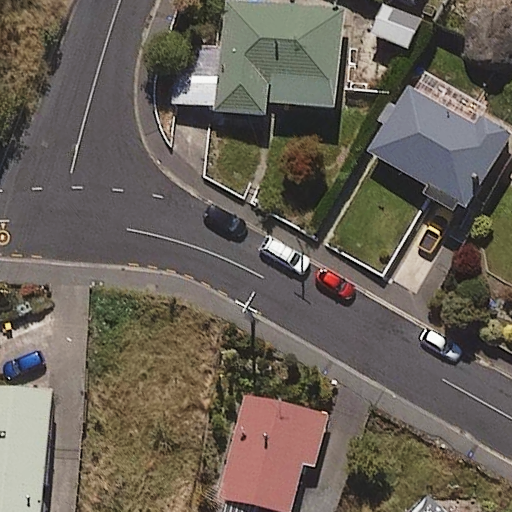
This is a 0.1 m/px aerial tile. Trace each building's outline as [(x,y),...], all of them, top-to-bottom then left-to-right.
[(342,10),(254,0),(225,0),(212,114),(263,120),(266,101),(331,108),(342,10)] [(423,23),(382,5),(369,36),(410,53),(423,23)] [(474,126),(409,87),(368,155),(465,212),(509,137),(478,119),(474,126)] [(40,511),(51,391),(0,386),(0,511),(40,511)] [(329,415),(243,396),(219,501),(267,511),(292,511),(303,467),(316,470),(329,415)] [(448,511),(432,496),(416,511),(448,511)]
